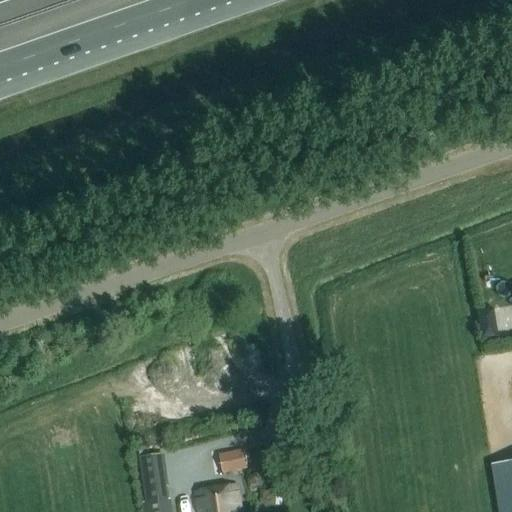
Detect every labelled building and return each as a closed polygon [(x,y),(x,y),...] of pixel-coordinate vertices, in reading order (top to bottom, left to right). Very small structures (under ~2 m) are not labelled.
[(477,312),(482,341),(499,338),(494,309),(477,312)] [(223,474),(248,469),(244,450),(219,455),(223,474)] [(172,511),(165,456),(140,460),(146,505),(143,506),(143,511),(172,511)] [(241,511),(236,486),(196,493),(198,511),(241,511)] [(261,492),(260,501),(266,507),(275,507),(276,492),(261,492)]
